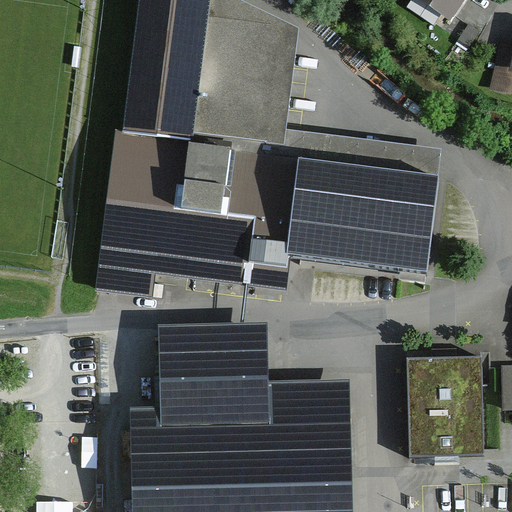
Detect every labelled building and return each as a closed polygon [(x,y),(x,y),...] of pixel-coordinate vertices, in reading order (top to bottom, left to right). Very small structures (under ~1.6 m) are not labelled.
[(138,0),(102,291),(152,297),(154,276),(287,292),(291,260),(426,277),(442,153),(286,134),(299,30),(236,0),(138,0)] [(480,0),(418,0),(460,29),(480,0)] [(511,43),(501,41),(489,91),(511,96),(511,43)] [(141,412),(144,511),(365,511),(361,390),(296,392),(294,320),(175,324),(178,411),(141,412)] [(496,361),(417,367),(424,459),(503,454),(496,361)]
